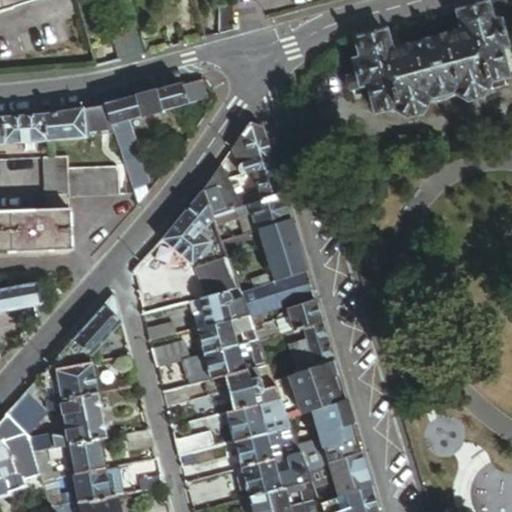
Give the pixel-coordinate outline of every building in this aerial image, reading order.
[(219,34),(232,31),(232,26),(232,0),(223,0),(219,1),(219,34)] [(386,33),(385,32),(355,40),(357,44),(359,52),(361,61),(354,63),(356,71),(354,72),(356,78),(358,77),(360,87),(367,85),(375,114),(394,109),(395,113),(407,119),(421,115),(427,103),(426,100),(454,93),(455,96),(466,102),(481,98),(487,88),(486,84),(506,79),(498,50),(504,48),(502,39),(501,33),(498,24),(491,26),(485,5),(457,12),(462,34),(403,50),(391,53),(386,33)] [(397,31),(386,33),(391,53),(403,50),(397,31)] [(139,37),(138,32),(122,36),(124,41),(139,37)] [(112,44),(117,63),(144,55),(139,37),(124,41),(112,44)] [(361,89),(360,87),(358,77),(356,78),(346,80),(349,91),(361,89)] [(203,80),(182,86),(189,105),(208,99),(203,80)] [(106,105),(106,106),(112,125),(189,105),(182,86),(182,85),(106,105)] [(112,125),(106,106),(84,109),(87,135),(103,132),(102,126),(112,125)] [(45,116),(0,119),(0,147),(87,139),(87,135),(84,109),(45,116)] [(251,124),(233,149),(240,167),(238,169),(238,172),(239,174),(241,176),(245,177),(254,174),(260,192),(264,203),(285,195),(265,128),(251,124)] [(71,196),(69,166),(69,158),(42,160),(43,197),(71,196)] [(126,164),(134,189),(145,186),(149,184),(140,159),(126,164)] [(117,164),(69,166),(71,196),(71,198),(121,196),(119,168),(117,164)] [(235,201),(223,168),(213,183),(221,205),(235,201)] [(214,219),(238,211),(235,201),(221,205),(213,183),(212,180),(204,191),(214,219)] [(145,186),(134,189),(140,205),(148,195),(145,186)] [(216,225),(214,219),(204,191),(182,218),(181,219),(191,228),(196,222),(199,221),(205,226),(206,229),(216,225)] [(238,211),(241,211),(264,203),(260,192),(235,201),(238,211)] [(293,220),(285,195),(264,203),(241,211),(243,219),(246,227),(257,224),(259,230),(260,231),(293,220)] [(71,211),(0,214),(0,255),(73,252),(71,211)] [(243,219),(241,211),(238,211),(214,219),(216,225),(219,232),(225,230),(224,225),(243,219)] [(181,219),(163,241),(164,242),(193,266),(211,245),(200,235),(206,229),(205,226),(199,221),(196,222),(191,228),(181,219)] [(308,270),(293,220),(260,231),(261,232),(263,240),(276,282),(308,271),(308,270)] [(248,234),(259,230),(257,224),(246,227),(248,234)] [(227,251),(263,240),(261,232),(260,232),(225,244),(227,251)] [(169,262),(156,251),(136,275),(140,291),(143,291),(169,262)] [(201,271),(211,298),(230,293),(232,293),(241,291),(230,261),(201,271)] [(315,295),(308,271),(276,282),(271,284),(256,289),(242,294),(244,300),(246,305),(250,316),(251,318),(266,313),(287,307),(289,302),(315,295)] [(256,289),(271,284),(268,274),(252,280),(256,289)] [(0,314),(35,309),(45,307),(40,284),(0,291),(0,314)] [(242,294),(241,291),(232,293),(233,294),(233,295),(233,296),(233,297),(233,298),(233,299),(233,300),(233,301),(235,302),(244,300),(242,294)] [(211,298),(203,300),(203,302),(205,311),(209,327),(232,321),(232,320),(228,306),(229,306),(230,305),(231,304),(232,304),(232,303),(232,302),(233,302),(233,301),(233,300),(233,299),(233,298),(233,297),(233,296),(233,295),(233,294),(232,293),(230,293),(211,298)] [(113,297),(72,343),(90,360),(123,324),(116,318),(120,313),(116,298),(113,297)] [(246,305),(244,300),(235,302),(233,301),(233,302),(232,302),(232,303),(232,304),(231,304),(230,305),(229,306),(228,306),(232,320),(239,318),(237,310),(246,305)] [(323,322),(317,301),(289,310),(289,311),(293,323),(295,331),(304,328),(323,322)] [(198,312),(205,311),(203,302),(191,305),(194,317),(198,312)] [(239,319),(250,316),(246,305),(237,310),(239,318),(239,319)] [(35,309),(36,321),(45,311),(45,307),(35,309)] [(197,330),(200,329),(209,327),(205,311),(198,312),(194,317),(197,330)] [(266,313),(251,318),(254,328),(264,325),(263,319),(267,318),(266,313)] [(254,328),(251,318),(250,316),(239,319),(232,321),(236,336),(254,331),(258,341),(239,346),(239,347),(249,344),(260,341),(254,328)] [(273,322),(277,336),(287,333),(295,331),(293,323),(289,324),(287,318),(273,322)] [(209,327),(200,329),(206,356),(239,347),(239,346),(236,336),(232,321),(209,327)] [(260,342),(277,336),(273,322),(264,325),(254,328),(260,341),(260,342)] [(335,362),(323,322),(304,328),(308,340),(291,345),(299,373),(335,362)] [(151,342),(180,335),(176,323),(148,330),(151,342)] [(287,333),(291,345),(308,340),(304,328),(295,331),(287,333)] [(236,336),(239,346),(258,341),(254,331),(236,336)] [(269,367),(260,342),(260,341),(249,344),(259,369),(269,367)] [(72,343),(63,353),(77,368),(91,365),(90,360),(72,343)] [(158,368),(160,368),(183,362),(190,360),(188,351),(186,343),(153,352),(158,368)] [(246,373),(239,347),(206,356),(213,381),(225,378),(246,373)] [(213,381),(206,356),(196,358),(190,360),(183,362),(186,376),(189,387),(213,381)] [(97,396),(91,365),(77,368),(70,369),(59,358),(35,383),(50,396),(57,404),(61,403),(97,396)] [(183,362),(160,368),(163,381),(186,376),(183,362)] [(299,373),(273,381),(281,401),(288,421),(313,413),(347,402),(335,362),(299,373)] [(281,401),(273,381),(269,367),(259,369),(249,372),(251,382),(260,380),(263,382),(265,392),(263,396),(255,398),(257,407),(260,406),(271,404),(281,401)] [(249,372),(246,373),(225,378),(234,413),(257,407),(255,398),(263,396),(265,392),(263,382),(260,380),(251,382),(249,372)] [(6,416),(24,437),(48,416),(35,402),(40,396),(44,401),(50,396),(35,383),(6,416)] [(106,440),(97,396),(61,403),(61,404),(62,410),(68,439),(70,447),(99,441),(106,440)] [(50,412),(62,410),(61,404),(56,405),(51,400),(48,400),(50,412)] [(291,429),(288,421),(281,401),(271,404),(278,426),(265,428),(260,406),(257,407),(234,413),(229,415),(236,444),(267,435),(280,432),(291,429)] [(362,453),(347,402),(313,413),(323,445),(329,464),(362,453)] [(0,442),(3,446),(27,439),(24,437),(6,416),(0,423),(0,442)] [(300,452),(291,429),(280,432),(289,458),(302,455),(300,452)] [(154,447),(150,432),(120,437),(123,454),(154,447)] [(182,456),(216,447),(212,432),(179,440),(182,456)] [(274,462),(267,435),(236,444),(243,470),(274,462)] [(34,454),(58,449),(70,447),(68,439),(56,438),(29,443),(31,444),(34,454)] [(43,483),(34,454),(31,444),(29,443),(27,439),(3,446),(5,448),(16,476),(22,491),(43,484),(43,483)] [(106,470),(99,441),(70,447),(71,456),(75,476),(106,470)] [(3,446),(0,442),(0,481),(16,476),(5,448),(3,446)] [(329,464),(323,445),(300,452),(302,455),(308,471),(308,472),(329,464)] [(70,447),(58,449),(60,458),(71,456),(70,447)] [(60,458),(58,449),(34,454),(43,483),(52,481),(50,474),(47,464),(61,461),(60,458)] [(371,487),(362,453),(329,464),(339,498),(347,496),(371,487)] [(294,474),(308,471),(302,455),(289,458),(294,474)] [(294,474),(289,458),(275,461),(280,478),(294,474)] [(160,471),(157,460),(144,463),(145,470),(151,473),(160,471)] [(280,478),(275,461),(274,462),(243,470),(245,478),(249,494),(250,499),(283,491),(280,478)] [(112,499),(106,470),(75,476),(74,477),(76,483),(80,504),(112,499)] [(165,489),(160,471),(151,473),(133,477),(138,494),(165,489)] [(313,483),(308,472),(308,471),(294,474),(280,478),(283,491),(287,490),(301,486),(313,483)] [(10,495),(22,491),(16,476),(0,481),(0,500),(11,497),(10,495)] [(52,481),(43,483),(43,484),(51,510),(65,507),(59,487),(76,483),(74,477),(57,480),(52,481)] [(242,496),(249,494),(245,478),(238,480),(242,496)] [(323,511),(321,505),(313,483),(301,486),(303,491),(307,508),(307,511),(323,511)] [(301,486),(287,490),(288,494),(303,491),(301,486)] [(378,511),(371,487),(347,496),(347,497),(352,509),(343,511),(336,511),(336,509),(326,511),(378,511)] [(288,494),(287,490),(283,491),(250,499),(253,511),(292,511),(288,494)] [(121,511),(118,497),(112,499),(80,504),(82,511),(121,511)] [(338,501),(342,511),(343,511),(352,509),(347,497),(338,501)] [(337,499),(332,501),(321,505),(323,511),(326,511),(336,509),(336,511),(342,511),(338,501),(337,499)] [(201,500),(192,503),(194,511),(202,511),(204,511),(201,500)]
